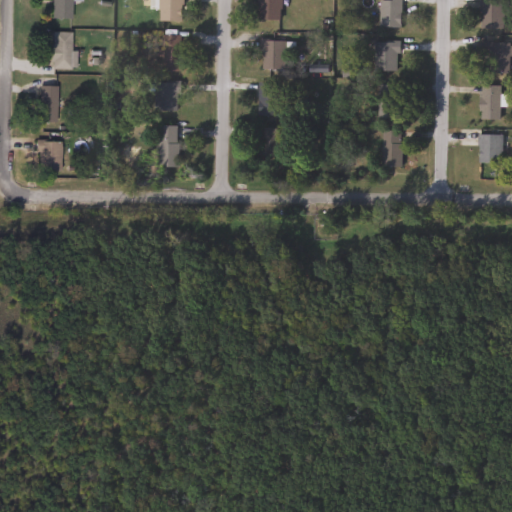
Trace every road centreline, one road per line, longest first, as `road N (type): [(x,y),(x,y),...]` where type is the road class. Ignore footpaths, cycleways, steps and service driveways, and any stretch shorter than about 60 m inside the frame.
road 1 (residential): [(14,193),(511,198)]
road 2 (residential): [(442,198),(445,0)]
road 3 (residential): [(223,196),(224,0)]
road 4 (residential): [(8,0),(4,170),(14,193)]
